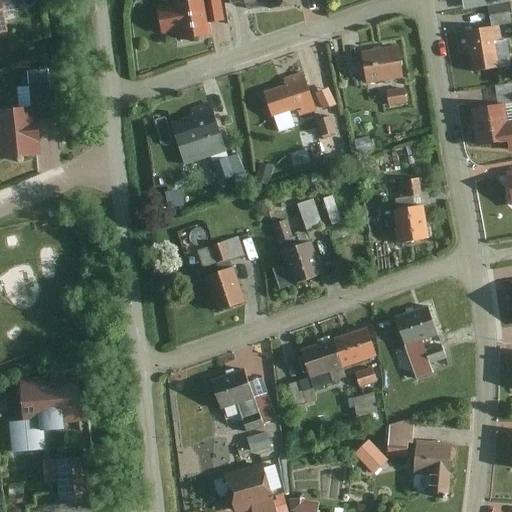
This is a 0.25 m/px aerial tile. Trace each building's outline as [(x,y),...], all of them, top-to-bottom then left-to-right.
[(222,0),(194,0),(158,7),(163,34),(178,31),(180,42),(212,36),(210,24),(227,20),(222,0)] [(301,0),(241,0),(242,3),(259,0),(268,0),(270,10),(302,4),(301,0)] [(460,0),(462,9),(510,0),(460,0)] [(499,28),(466,33),(472,72),(499,68),(495,42),(501,42),(499,28)] [(398,47),(360,53),(365,86),(403,81),(398,47)] [(288,86),(265,93),(273,119),(297,111),(300,121),(319,115),(305,72),(285,78),(288,86)] [(335,88),(320,92),(325,110),(340,106),(335,88)] [(393,105),(412,103),(411,89),(393,91),(393,105)] [(197,116),(172,124),(181,150),(204,141),(207,150),(224,144),(209,103),(194,108),(197,116)] [(504,106),(469,113),(476,148),(504,143),(507,155),(511,154),(511,125),(508,126),(504,106)] [(35,107),(0,110),(0,159),(40,155),(35,107)] [(323,118),(324,136),(341,135),(340,117),(323,118)] [(220,179),(245,176),(242,156),(218,159),(220,179)] [(403,183),(405,199),(427,195),(424,179),(403,183)] [(336,225),(348,222),(340,194),(327,198),(336,225)] [(317,198),(301,204),(311,231),(328,225),(317,198)] [(426,206),(395,211),(400,244),(431,239),(426,206)] [(255,234),(215,245),(220,264),(261,253),(255,234)] [(314,240),(284,251),(295,283),(325,273),(314,240)] [(235,266),(205,276),(216,311),(246,301),(235,266)] [(429,308),(397,318),(418,382),(437,376),(434,366),(449,361),(444,345),(429,350),(428,345),(440,341),(429,308)] [(369,329),(302,350),(311,380),(379,359),(369,329)] [(359,372),(365,388),(384,380),(378,365),(359,372)] [(246,370),(211,382),(223,417),(255,406),(262,426),(277,421),(262,380),(251,384),(246,370)] [(79,376),(19,382),(24,429),(84,423),(79,376)] [(358,414),(381,411),(379,394),(356,397),(358,414)] [(360,452),(378,473),(394,460),(376,439),(360,452)] [(453,446),(418,444),(415,477),(429,478),(428,499),(449,501),(453,446)] [(62,458),(64,504),(97,503),(95,457),(62,458)] [(264,466),(224,475),(232,511),(245,511),(273,506),(264,466)]
